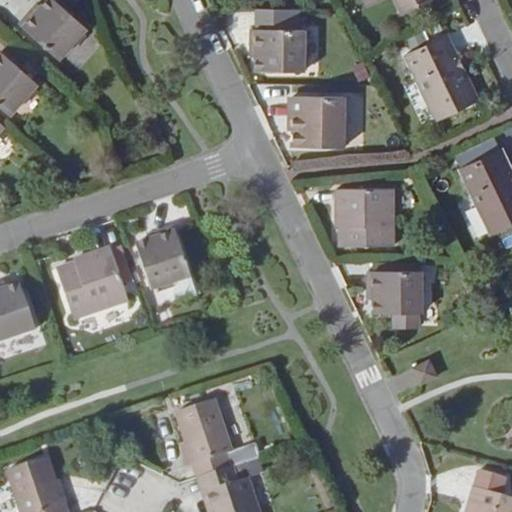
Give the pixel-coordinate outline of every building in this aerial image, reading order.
[(23,29),(59,62),(87,30),(52,0),(51,0),(42,11),(39,10),(23,29)] [(432,0),(364,0),(368,7),(383,0),(402,0),(408,12),(432,0)] [(257,29),(252,29),(252,57),(256,57),(256,72),(304,71),(304,30),(293,30),(293,10),(258,9),(257,29)] [(477,101),(447,40),(407,58),(437,121),(477,101)] [(0,108),(10,117),(38,86),(3,55),(0,58),(0,108)] [(344,150),(344,100),(291,99),(290,149),(344,150)] [(511,225),(511,175),(501,153),(499,154),(494,143),(459,159),(464,170),(462,171),(492,235),(511,225)] [(340,249),(392,249),(392,192),(337,191),(336,230),(340,230),(340,249)] [(191,279),(175,230),(147,239),(149,244),(136,247),(152,292),(191,279)] [(74,321),(128,303),(111,250),(74,262),(75,265),(57,271),(74,321)] [(419,316),(423,316),(423,274),(367,274),(368,302),(372,302),(372,316),(393,316),(393,331),(420,331),(419,316)] [(0,342),(35,330),(20,286),(5,290),(3,287),(0,288),(0,342)] [(421,387),(438,379),(430,360),(412,369),(421,387)] [(196,479),(203,477),(230,468),(226,456),(231,455),(213,402),(175,414),(196,479)] [(68,511),(68,508),(63,508),(47,461),(8,474),(20,511),(68,511)] [(233,467),(230,468),(203,477),(213,511),(258,511),(247,480),(238,483),(233,467)] [(478,472),(473,489),(511,500),(511,499),(500,496),(504,478),(478,472)] [(213,511),(203,477),(196,479),(207,511),(213,511)] [(511,511),(511,500),(473,489),(467,511),(511,511)]
